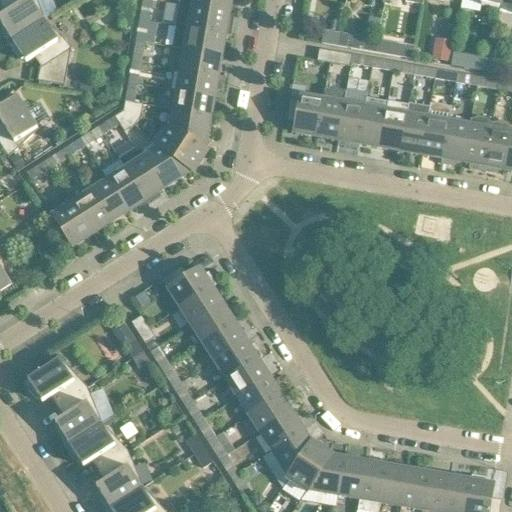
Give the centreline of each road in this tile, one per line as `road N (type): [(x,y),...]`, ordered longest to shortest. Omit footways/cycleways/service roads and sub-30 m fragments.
road 1 (residential): [(511,449),(351,417),(332,403),(214,212)]
road 2 (residential): [(511,207),(253,163)]
road 3 (residential): [(0,349),(214,212)]
road 4 (residential): [(253,163),(272,0)]
